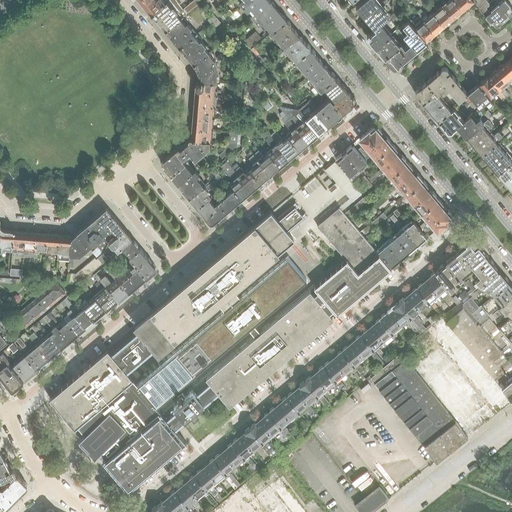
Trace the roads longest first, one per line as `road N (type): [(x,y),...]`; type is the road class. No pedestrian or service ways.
road 1 (residential): [(128,511),(475,218)]
road 2 (residential): [(204,243),(376,100)]
road 3 (residential): [(8,410),(177,267)]
road 4 (residential): [(138,160),(172,132),(178,70),(118,0)]
road 5 (secondary): [(511,231),(394,91)]
road 6 (secondary): [(376,100),(475,218)]
road 7 (residential): [(396,511),(511,428)]
road 8 (secondary): [(290,0),(376,100)]
road 9 (residential): [(0,193),(14,210),(71,214),(107,186)]
